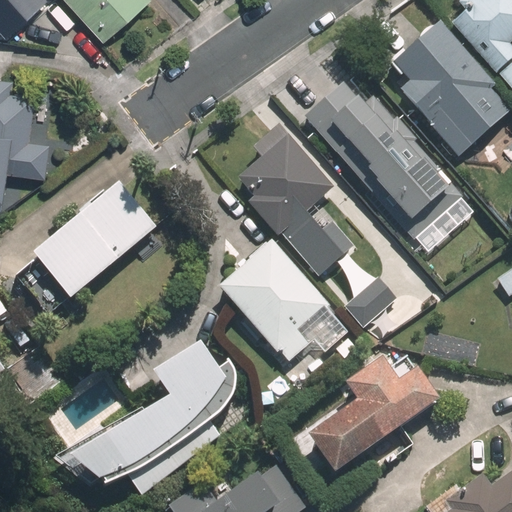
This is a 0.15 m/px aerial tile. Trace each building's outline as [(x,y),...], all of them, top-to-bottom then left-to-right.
[(37,0),(0,0),(0,18),(6,26),(37,0)] [(151,0),(77,0),(109,36),(151,0)] [(511,41),(511,0),(468,0),(463,5),(468,10),(455,22),(511,83),(511,43),(511,41)] [(405,87),(461,154),(511,111),(511,106),(442,24),(397,62),(413,81),(405,87)] [(32,140),(38,92),(17,90),(19,73),(0,70),(0,203),(6,204),(10,170),(49,175),(53,142),(32,140)] [(306,117),(410,240),(415,236),(430,254),(479,212),(379,94),(369,102),(350,80),(306,117)] [(239,178),(322,275),(352,250),(314,205),(338,185),(293,133),(239,178)] [(77,295),(160,225),(123,181),(40,251),(77,295)] [(276,238),(225,284),(292,359),(311,342),(301,331),(333,303),(276,238)] [(511,271),(502,278),(511,292),(511,271)] [(349,306),(366,325),(400,297),(383,277),(349,306)] [(242,388),(209,337),(164,367),(178,389),(72,458),(84,475),(98,484),(113,481),(130,471),(146,493),(223,434),(212,417),(230,405),(242,388)] [(67,378),(44,346),(15,366),(38,399),(67,378)] [(0,352),(0,374),(11,367),(0,352)] [(343,469),(447,395),(425,364),(406,377),(390,354),(353,379),(365,396),(315,431),(327,447),(343,469)] [(279,463),(267,471),(265,469),(221,501),(206,480),(175,502),(182,511),(210,511),(212,510),(213,511),(302,511),(310,506),(279,463)] [(487,473),(451,498),(459,509),(453,511),(511,511),(511,469),(494,482),(487,473)]
